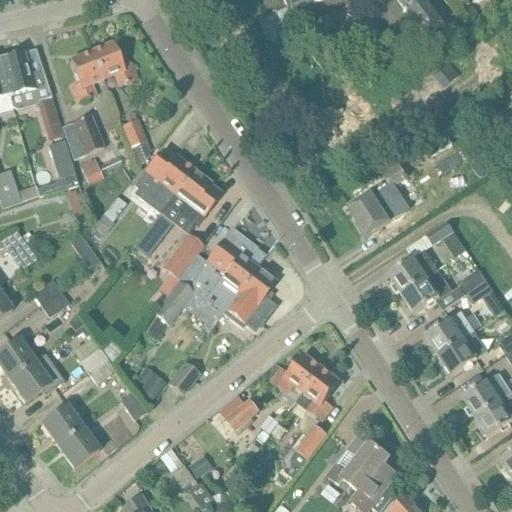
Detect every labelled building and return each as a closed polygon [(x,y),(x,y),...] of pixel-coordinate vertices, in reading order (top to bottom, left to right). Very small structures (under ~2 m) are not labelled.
[(281,0),(285,10),(257,21),(264,40),(277,46),(297,39),(292,24),(356,0),(364,0),(407,52),(424,38),(425,39),(435,32),(441,39),(462,22),(442,0),(437,0),(431,5),(427,0),(281,0)] [(113,46),(91,55),(102,82),(114,77),(119,89),(136,82),(129,64),(122,68),(113,46)] [(90,86),(102,82),(91,55),(70,64),(79,85),(71,88),(78,106),(95,99),(90,86)] [(0,61),(0,66),(8,99),(11,110),(17,113),(35,108),(40,103),(51,100),(41,72),(28,75),(23,56),(0,61)] [(440,58),(429,68),(445,88),(457,78),(440,58)] [(0,101),(8,99),(0,66),(0,101)] [(64,137),(72,163),(103,150),(90,118),(70,126),(73,133),(64,137)] [(493,149),(505,137),(487,121),(476,133),(493,149)] [(136,123),(122,128),(131,150),(145,144),(136,123)] [(64,143),(48,148),(58,181),(74,176),(64,143)] [(175,197),(192,174),(174,160),(173,161),(160,151),(132,187),(138,191),(134,197),(159,216),(175,197)] [(103,181),(94,161),(80,168),(89,187),(103,181)] [(370,195),(348,210),(367,239),(389,224),(410,211),(395,188),(407,179),(398,165),(381,176),(387,185),(384,187),(382,184),(377,187),(379,190),(370,196),(370,195)] [(21,205),(20,204),(9,173),(0,176),(0,207),(2,212),(21,205)] [(211,188),(192,174),(175,197),(159,216),(172,226),(179,217),(194,228),(196,230),(221,198),(210,189),(211,188)] [(51,186),(36,191),(39,199),(78,188),(74,176),(58,181),(51,186)] [(20,203),(37,199),(35,188),(18,192),(20,203)] [(172,226),(159,216),(134,249),(147,259),(172,226)] [(102,218),(93,230),(105,238),(113,227),(102,218)] [(446,224),(426,237),(433,248),(453,234),(446,224)] [(231,232),(223,243),(223,242),(206,264),(206,265),(186,290),(179,284),(141,333),(155,344),(193,295),(222,317),(224,315),(257,272),(256,271),(265,258),(231,232)] [(17,234),(0,242),(0,258),(25,246),(17,234)] [(99,263),(81,236),(70,243),(89,271),(99,263)] [(189,237),(162,271),(176,282),(203,248),(189,237)] [(26,248),(10,259),(20,273),(36,261),(26,248)] [(401,297),(437,273),(424,254),(413,261),(413,260),(388,277),(394,287),(393,288),(397,295),(399,294),(401,297)] [(257,272),(224,315),(241,329),(244,326),(254,333),(258,328),(259,328),(273,310),(263,302),(275,286),(257,272)] [(437,273),(401,297),(414,317),(427,308),(428,310),(435,305),(434,304),(436,303),(442,313),(456,304),(450,296),(452,294),(437,273)] [(459,288),(466,298),(486,284),(480,274),(459,288)] [(40,309),(60,295),(51,283),(32,298),(40,309)] [(486,284),(466,298),(472,308),(493,294),(486,284)] [(68,307),(60,295),(40,309),(49,321),(68,307)] [(0,296),(0,321),(12,313),(0,296)] [(461,314),(450,322),(425,338),(431,349),(430,350),(434,357),(436,356),(438,359),(463,342),(474,335),(461,314)] [(75,335),(84,328),(77,319),(68,326),(75,335)] [(463,342),(438,359),(451,379),(464,370),(465,371),(472,367),(471,365),(476,362),(487,355),(474,335),(463,342)] [(511,338),(499,348),(505,358),(511,353),(511,338)] [(0,372),(7,382),(33,363),(18,342),(0,355),(0,372)] [(79,365),(88,377),(108,363),(99,350),(79,365)] [(33,363),(7,382),(24,406),(45,390),(49,396),(65,384),(44,355),(33,363)] [(303,394),(321,371),(303,357),(289,375),(282,370),(271,385),(286,396),(293,386),(303,394)] [(116,374),(108,363),(88,377),(96,388),(116,374)] [(199,377),(185,365),(168,387),(182,398),(199,377)] [(321,371),(303,394),(296,404),(321,423),(332,408),(325,403),(339,385),(321,371)] [(487,384),(461,400),(468,410),(467,411),(471,418),(473,417),(475,420),(511,396),(498,376),(487,384)] [(164,387),(152,378),(143,390),(155,399),(164,387)] [(131,396),(119,404),(134,424),(146,416),(131,396)] [(511,397),(511,396),(475,420),(481,429),(479,431),(484,438),(486,437),(488,440),(501,432),(502,433),(509,429),(508,427),(511,424),(511,397)] [(249,403),(226,422),(235,433),(258,414),(249,403)] [(57,450),(83,431),(67,409),(40,428),(57,450)] [(296,452),(307,461),(326,437),(315,429),(296,452)] [(83,431),(57,450),(73,472),(99,453),(83,431)] [(359,439),(348,452),(356,458),(343,475),(335,469),(327,479),(338,487),(342,482),(360,495),(352,506),(360,511),(368,511),(371,510),(373,511),(383,511),(392,501),(383,494),(396,476),(384,466),(388,460),(369,445),(368,446),(359,439)] [(509,479),(511,482),(511,481),(511,452),(498,462),(505,472),(503,473),(508,480),(509,479)] [(200,460),(189,468),(196,480),(212,470),(204,458),(200,460)] [(187,496),(198,489),(184,469),(174,477),(187,496)] [(151,511),(142,498),(123,511),(151,511)] [(417,511),(407,500),(393,511),(417,511)] [(234,511),(230,503),(217,509),(217,511),(234,511)]
